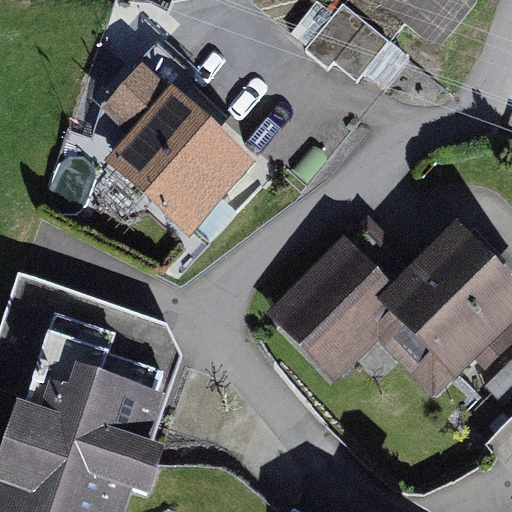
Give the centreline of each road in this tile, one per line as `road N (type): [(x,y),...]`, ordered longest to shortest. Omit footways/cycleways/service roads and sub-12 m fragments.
road 1 (residential): [(511,43),(489,108),(416,132),(227,293),(216,317),(218,345),(316,458),(379,511)]
road 2 (unknown): [(416,132),(232,36),(210,31),(182,44)]
